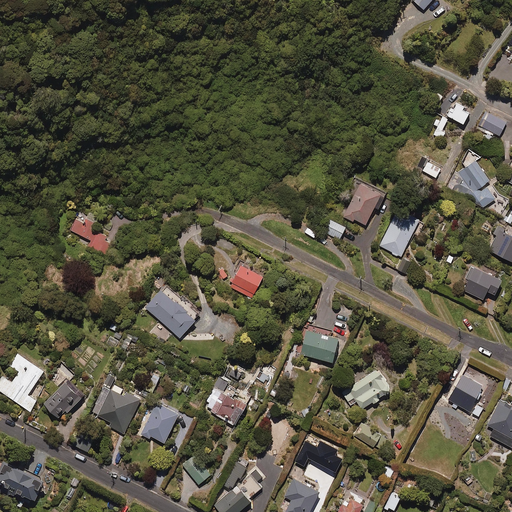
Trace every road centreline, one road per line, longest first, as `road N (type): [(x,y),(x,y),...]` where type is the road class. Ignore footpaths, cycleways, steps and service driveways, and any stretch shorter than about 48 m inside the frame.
road 1 (residential): [(511,359),(248,230)]
road 2 (residential): [(173,511),(0,425)]
